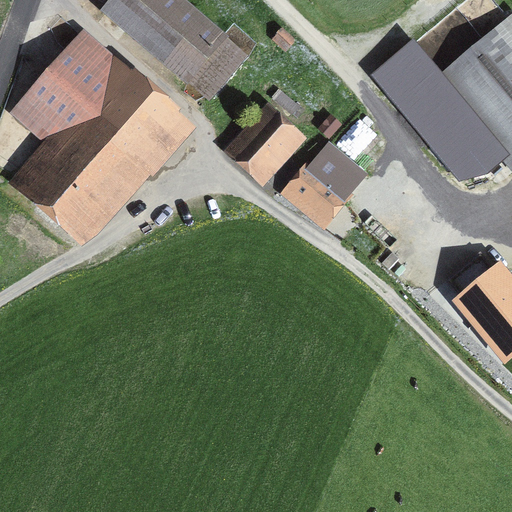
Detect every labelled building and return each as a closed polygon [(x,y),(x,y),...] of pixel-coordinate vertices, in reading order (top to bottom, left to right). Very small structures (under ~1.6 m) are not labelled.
[(191,78),(222,40),(173,0),(116,0),(108,11),(191,78)] [(429,31),(462,0),(421,0),(410,10),(429,31)] [(511,14),(442,73),(413,38),(370,74),(458,181),(486,174),(503,160),(511,170),(511,14)] [(81,234),(146,159),(155,168),(188,130),(83,39),(17,114),(58,150),(53,156),(51,154),(24,185),(81,234)] [(263,187),(307,139),(266,102),(222,150),(263,187)] [(393,144),(362,114),(338,139),(370,169),(393,144)] [(306,162),(280,194),(324,230),(370,174),(329,140),(309,165),(306,162)] [(511,355),(511,274),(500,260),(455,297),(504,362),(511,355)]
